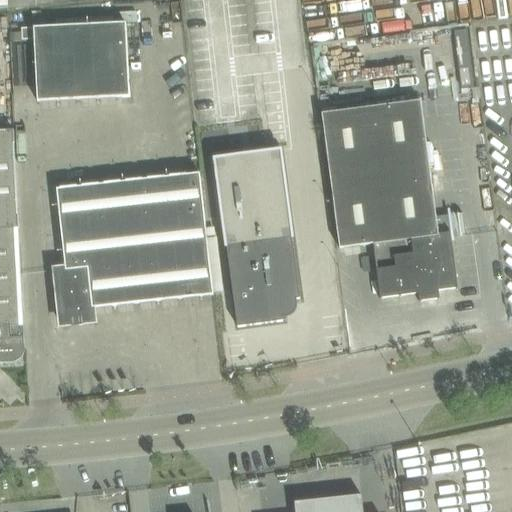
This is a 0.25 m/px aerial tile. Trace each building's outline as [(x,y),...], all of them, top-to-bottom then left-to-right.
[(130,97),(126,24),(22,29),(22,35),(11,36),(11,42),(34,41),(37,101),(130,97)] [(342,112),(322,115),(328,162),(330,176),(380,169),(391,243),(439,236),(449,234),(449,233),(451,233),(451,236),(466,235),(463,214),(437,218),(427,148),(421,102),(396,105),(372,108),(347,112),(342,112)] [(24,338),(19,231),(15,131),(0,132),(0,364),(13,364),(15,364),(16,363),(18,362),(20,361),(21,360),(22,359),(23,357),(24,355),(25,354),(25,352),(25,350),(24,338)] [(238,328),(283,321),(282,319),(287,318),(291,316),(297,309),(297,304),(296,300),(300,299),(292,240),(294,239),(282,149),(213,159),(238,328)] [(380,169),(330,176),(340,250),(374,245),(391,243),(380,169)] [(95,323),(93,309),(214,296),(201,174),(57,189),(66,270),(56,272),(60,303),(62,323),(72,322),(72,325),(95,323)] [(391,243),(374,245),(381,301),(397,299),(419,296),(420,304),(422,304),(440,301),(439,292),(456,289),(457,291),(458,291),(456,271),(451,236),(451,233),(449,233),(449,234),(439,236),(391,243)] [(363,511),(362,496),(295,503),(295,511),(363,511)]
